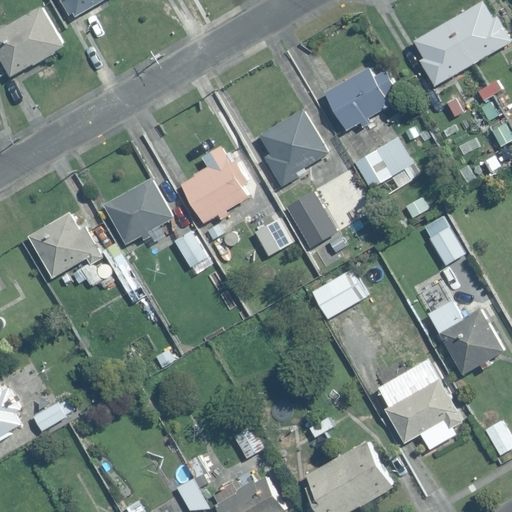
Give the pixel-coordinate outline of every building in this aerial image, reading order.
[(64,0),(73,15),(90,5),(99,0),(64,0)] [(437,83),(504,43),(511,38),(511,30),(502,13),(497,16),(487,0),(482,0),(419,38),(428,54),(423,57),(437,83)] [(44,3),(40,5),(0,28),(0,50),(13,74),(67,42),(44,3)] [(372,65),(369,66),(328,90),(349,126),(362,119),(364,123),(396,105),(388,92),(402,84),(391,66),(377,74),(372,65)] [(487,99),(488,99),(505,89),(499,78),(480,88),(487,99)] [(306,107),(302,109),(263,134),(275,152),(267,157),(286,187),(304,175),(301,170),(333,149),(306,107)] [(374,186),(380,183),(415,161),(400,135),(358,160),(374,186)] [(212,165),(185,181),(208,220),(221,213),(224,219),(233,213),(231,208),(252,195),(246,186),(252,182),(233,149),(230,151),(225,143),(206,154),(212,165)] [(356,170),(351,172),(321,191),(334,213),(352,203),(358,213),(375,203),(356,170)] [(108,203),(109,204),(130,241),(176,215),(154,176),(108,203)] [(417,218),(419,216),(433,207),(425,195),(409,205),(417,218)] [(33,236),(35,239),(58,274),(98,248),(74,210),(33,236)] [(433,237),(433,238),(449,263),(469,251),(452,224),(451,225),(445,215),(429,225),(436,235),(433,237)] [(273,254),(276,252),(297,240),(283,216),(259,230),(273,254)] [(179,239),(180,241),(195,267),(212,256),(196,229),(179,239)] [(96,286),(106,280),(95,261),(85,267),(85,269),(96,286)] [(332,317),(338,314),(372,295),(356,267),(317,290),(332,317)] [(431,311),(433,314),(467,372),(508,348),(484,307),(467,316),(456,297),(431,311)] [(394,406),(390,408),(408,439),(423,430),(433,447),(461,431),(456,423),(468,416),(445,376),(443,377),(431,357),(382,385),(394,406)] [(4,382),(0,383),(0,439),(26,424),(18,411),(25,407),(13,385),(8,388),(4,382)] [(46,428),(69,415),(80,409),(72,395),(53,405),(36,414),(45,429),(46,428)] [(317,436),(320,434),(338,424),(332,414),(311,426),(317,436)] [(503,456),(511,450),(511,430),(504,417),(486,429),(503,456)] [(236,434),(239,438),(251,457),(267,447),(252,424),(236,434)] [(323,511),(345,511),(395,484),(370,438),(309,472),(314,481),(308,485),(323,511)] [(282,511),(290,508),(269,473),(218,503),(222,511),(282,511)] [(192,508),(213,506),(197,477),(181,486),(192,508)] [(150,511),(143,499),(129,507),(131,511),(150,511)]
